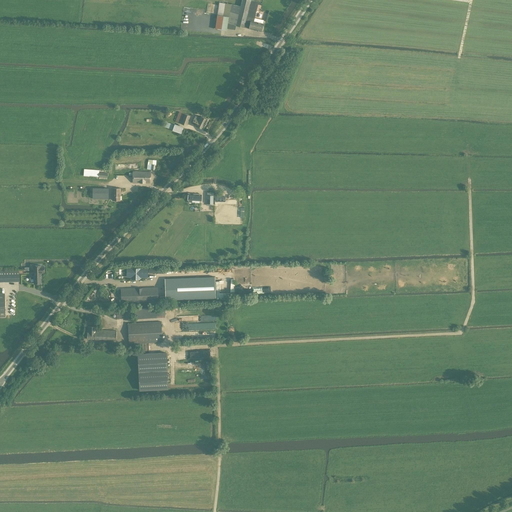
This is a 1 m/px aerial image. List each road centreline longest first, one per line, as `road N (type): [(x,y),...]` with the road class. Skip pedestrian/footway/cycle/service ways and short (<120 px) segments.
road 1 (secondary): [(0,382),(87,271),(222,127),(309,0)]
road 2 (track): [(468,148),(472,302),(460,330),(168,347)]
road 3 (track): [(214,511),(214,345)]
